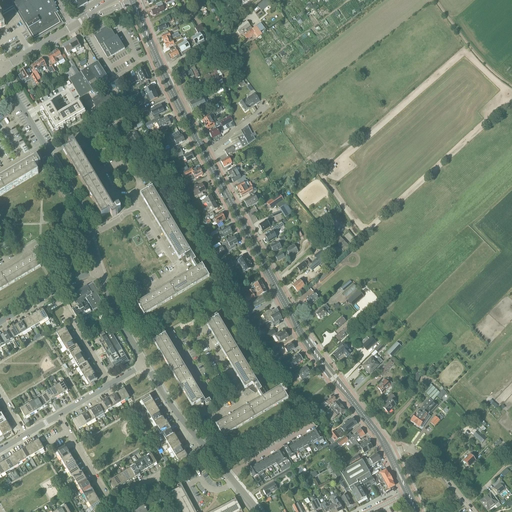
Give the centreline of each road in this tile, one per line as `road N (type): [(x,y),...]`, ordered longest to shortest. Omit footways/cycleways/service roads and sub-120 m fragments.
road 1 (tertiary): [(389,453),(304,338),(162,69)]
road 2 (unclassified): [(89,238),(80,206),(0,72)]
road 3 (residential): [(162,474),(110,503),(58,414)]
road 4 (residential): [(0,69),(119,0)]
road 5 (unclassified): [(135,295),(178,271),(138,204)]
